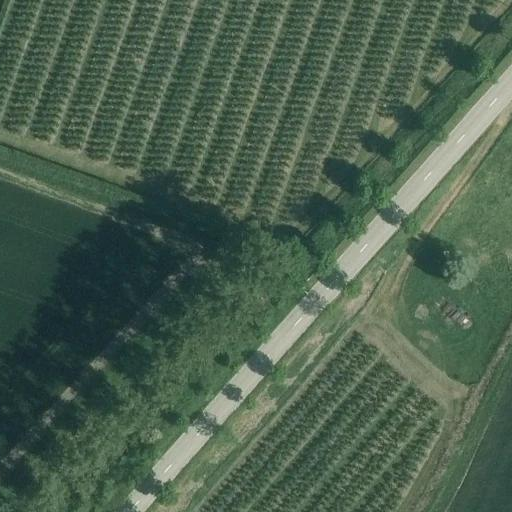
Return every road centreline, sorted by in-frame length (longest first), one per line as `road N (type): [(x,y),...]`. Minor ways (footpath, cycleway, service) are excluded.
road 1 (tertiary): [(130,511),(511,82)]
road 2 (track): [(511,98),(404,263),(395,295),(408,326)]
